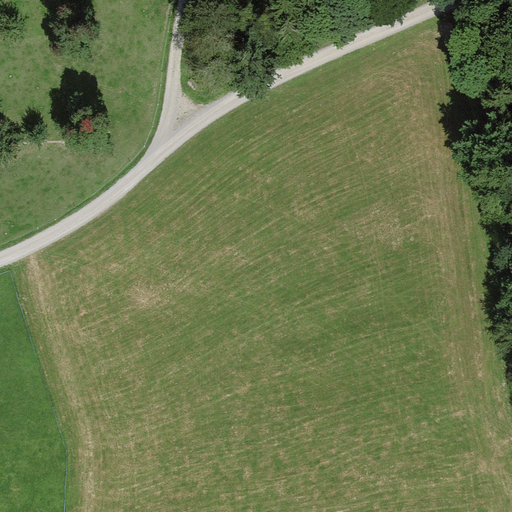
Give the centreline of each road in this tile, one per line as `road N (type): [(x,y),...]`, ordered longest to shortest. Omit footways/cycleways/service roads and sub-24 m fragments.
road 1 (track): [(0,261),(109,199),(183,126),(459,0)]
road 2 (track): [(183,126),(172,109),(188,0)]
